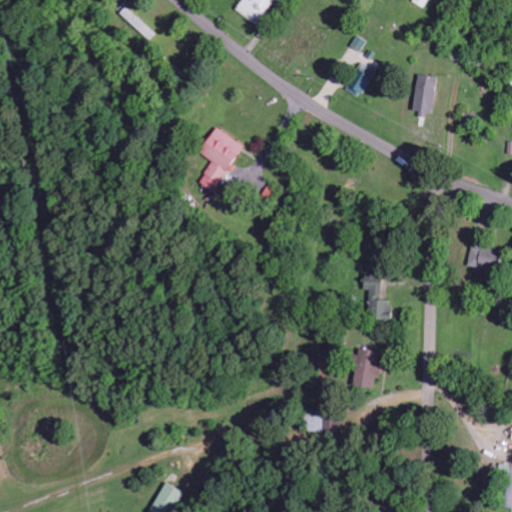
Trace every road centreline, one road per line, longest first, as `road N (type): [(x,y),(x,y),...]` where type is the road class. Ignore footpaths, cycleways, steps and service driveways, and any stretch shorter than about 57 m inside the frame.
road 1 (residential): [(511,200),(400,152),(288,86),(185,0)]
road 2 (residential): [(424,511),(436,170)]
